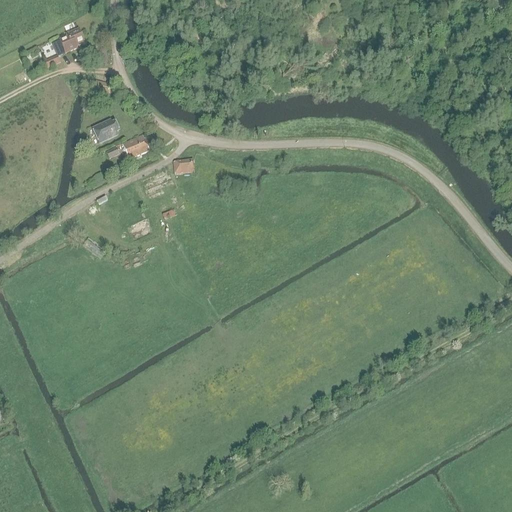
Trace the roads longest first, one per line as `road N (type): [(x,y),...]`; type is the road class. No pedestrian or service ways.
road 1 (unclassified): [(511,269),(445,190),(395,154),(342,142),(211,142),(160,124),(118,70),(114,0)]
road 2 (track): [(511,304),(158,511)]
road 3 (track): [(186,138),(162,165),(79,205),(0,260)]
road 4 (track): [(118,70),(63,71),(0,101)]
